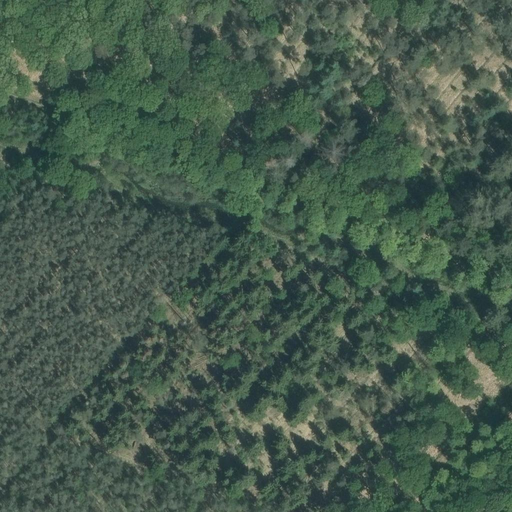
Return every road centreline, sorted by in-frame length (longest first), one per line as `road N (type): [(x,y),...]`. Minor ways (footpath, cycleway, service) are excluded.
road 1 (track): [(511,279),(0,91)]
road 2 (track): [(0,258),(114,133)]
